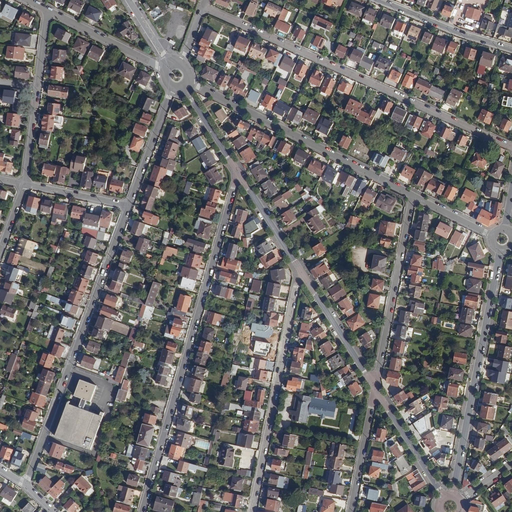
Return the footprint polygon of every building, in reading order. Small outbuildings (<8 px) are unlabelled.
[(84,4),(76,0),(72,0),(69,7),(80,13),(84,4)] [(117,5),(113,0),(102,0),(109,10),(117,5)] [(251,0),(249,6),(246,14),(252,17),(252,16),(254,17),(255,15),(253,15),(257,6),(254,4),(255,0),(251,0)] [(427,0),(425,5),(428,6),(427,7),(435,10),(438,0),(427,0)] [(267,6),(264,12),(270,14),(271,16),(276,15),(280,7),(269,2),(267,6)] [(361,16),(364,8),(352,3),(349,11),(361,16)] [(12,23),(18,11),(6,5),(0,17),(12,23)] [(451,17),(454,9),(446,6),(442,14),(451,17)] [(101,13),(90,7),(86,16),(97,22),(101,13)] [(481,11),(469,7),(466,16),(478,21),(481,11)] [(172,20),(164,8),(155,13),(163,26),(172,20)] [(377,12),(367,8),(362,21),(368,23),(370,21),(373,22),(377,12)] [(280,17),(275,27),(288,33),(291,27),(286,24),(291,13),(283,9),(280,17)] [(189,18),(189,17),(189,16),(188,15),(187,14),(186,13),(184,12),(182,13),(180,14),(180,15),(179,16),(179,17),(180,19),(180,20),(181,21),(183,21),(184,22),(186,21),(187,20),(188,19),(189,18)] [(30,27),(34,18),(24,13),(19,22),(30,27)] [(384,15),(381,14),(378,23),(391,29),(395,19),(384,14),(384,15)] [(409,19),(406,18),(406,17),(401,15),(398,22),(407,25),(409,19)] [(492,17),(485,15),(481,28),(489,30),(489,29),(492,30),(494,23),(491,22),(492,17)] [(316,16),(313,22),(330,30),(333,23),(316,16)] [(137,37),(128,22),(122,25),(123,27),(119,29),(124,36),(128,34),(132,40),(137,37)] [(403,33),(407,25),(398,22),(395,30),(394,33),(401,36),(403,33)] [(503,26),(498,24),(495,32),(503,35),(502,36),(505,37),(505,35),(511,37),(511,28),(507,27),(506,30),(503,28),(503,26)] [(416,40),(420,29),(412,26),(408,37),(416,40)] [(67,43),(71,35),(59,29),(55,37),(67,43)] [(203,39),(211,43),(217,46),(219,41),(216,39),(218,35),(208,29),(206,33),(204,32),(203,34),(205,35),(203,39)] [(302,39),(305,32),(298,29),(295,36),(302,39)] [(30,47),(31,36),(16,33),(15,45),(30,47)] [(429,43),(432,36),(426,33),(423,41),(429,43)] [(229,52),(232,53),(236,45),(239,38),(239,36),(234,34),(229,45),(228,44),(225,50),(229,52)] [(322,48),(325,40),(317,36),(313,45),(322,48)] [(239,38),(236,45),(247,49),(250,43),(239,38)] [(448,42),(437,38),(432,49),(443,53),(448,42)] [(84,54),(89,44),(79,39),(74,48),(84,54)] [(203,46),(208,48),(211,43),(203,39),(201,45),(203,45),(203,46)] [(451,42),(447,51),(454,54),(458,45),(453,43),(451,42)] [(263,60),(268,50),(262,48),(262,47),(254,43),(250,52),(258,56),(258,57),(263,60)] [(343,58),(347,49),(339,45),(336,54),(343,58)] [(25,48),(8,46),(7,57),(24,60),(25,48)] [(93,46),(88,56),(99,62),(104,51),(93,46)] [(206,59),(210,60),(214,51),(208,48),(203,46),(202,47),(201,49),(198,55),(206,59)] [(473,60),(476,51),(467,48),(464,57),(473,60)] [(66,51),(55,50),(53,62),(65,63),(66,51)] [(277,67),(282,56),(271,50),(267,59),(276,63),(274,65),(277,67)] [(350,58),(360,63),(363,55),(364,54),(354,50),(350,58)] [(491,67),(495,56),(484,52),(477,73),(483,75),(486,66),(491,67)] [(198,55),(196,59),(204,63),(206,59),(198,55)] [(360,63),(359,65),(370,70),(375,60),(363,55),(360,63)] [(292,71),(296,62),(285,57),(281,66),(292,71)] [(381,68),(389,72),(393,63),(379,57),(377,62),(375,67),(381,70),(381,68)] [(511,72),(511,61),(503,58),(500,68),(511,72)] [(132,69),(133,67),(124,63),(118,73),(131,80),(135,71),(132,69)] [(304,77),(308,67),(299,63),(295,73),(304,77)] [(74,74),(81,75),(83,67),(76,65),(74,74)] [(455,76),(458,67),(454,66),(451,73),(447,71),(446,72),(455,76)] [(28,72),(29,69),(17,67),(16,77),(29,79),(30,73),(28,72)] [(214,81),(218,72),(208,67),(203,76),(214,81)] [(62,81),(63,71),(52,70),(51,79),(62,81)] [(398,82),(402,74),(392,70),(389,79),(398,82)] [(320,87),(324,77),(319,74),(320,72),(315,71),(314,72),(309,82),(320,87)] [(146,86),(151,76),(142,72),(137,82),(146,86)] [(412,88),(418,73),(415,72),(414,74),(408,72),(402,85),(410,88),(410,87),(412,88)] [(226,88),(228,84),(228,83),(230,84),(231,81),(230,80),(231,78),(225,75),(224,77),(222,76),(218,84),(226,88)] [(243,95),(245,89),(247,86),(239,81),(239,80),(235,78),(230,88),(234,90),(234,91),(238,94),(239,93),(243,95)] [(331,90),(335,82),(328,78),(324,87),(323,87),(321,91),(330,95),(332,90),(331,90)] [(419,79),(415,88),(421,90),(424,92),(424,93),(428,95),(428,94),(432,86),(432,85),(419,79)] [(485,87),(484,88),(487,90),(489,86),(489,84),(480,80),(478,84),(485,87)] [(349,94),(352,86),(343,82),(341,86),(340,85),(338,89),(349,94)] [(67,98),(68,88),(50,86),(49,95),(67,98)] [(444,92),(432,86),(428,94),(441,100),(444,92)] [(296,101),(299,93),(285,87),(281,96),(286,98),(287,97),(296,101)] [(453,89),(447,103),(454,107),(457,102),(458,103),(462,94),(453,89)] [(14,105),(16,92),(5,90),(3,103),(14,105)] [(256,102),(260,95),(251,90),(249,94),(250,94),(248,98),(256,102)] [(271,109),(273,110),(278,101),(267,95),(262,105),(270,109),(271,109)] [(144,96),(139,108),(148,111),(151,105),(154,105),(156,101),(144,96)] [(511,107),(511,98),(504,97),(502,105),(511,107)] [(361,111),(363,105),(351,100),(346,111),(358,116),(361,111)] [(384,103),(382,102),(377,112),(375,116),(378,118),(382,110),(389,113),(393,104),(385,100),(384,103)] [(292,108),(278,101),(273,110),(273,113),(284,117),(285,113),(288,115),(292,108)] [(49,103),(48,115),(59,116),(61,105),(49,103)] [(406,112),(396,107),(391,118),(401,123),(406,112)] [(185,111),(183,108),(176,112),(180,120),(189,115),(186,111),(185,111)] [(221,121),(228,117),(228,116),(224,108),(221,110),(216,113),(221,121)] [(285,121),(285,122),(286,122),(288,119),(298,124),(302,116),(300,116),(301,112),(292,108),(288,115),(285,121)] [(307,108),(303,118),(315,124),(320,115),(307,108)] [(489,124),(494,114),(483,109),(478,119),(489,124)] [(357,119),(371,125),(375,116),(377,112),(373,110),(370,115),(361,111),(358,116),(357,119)] [(150,124),(153,116),(144,113),(141,121),(150,124)] [(7,126),(19,127),(20,115),(8,114),(7,126)] [(63,117),(44,115),(42,132),(54,133),(55,123),(62,124),(63,117)] [(418,128),(422,119),(413,116),(410,124),(418,128)] [(322,118),(316,130),(327,135),(333,123),(332,123),(334,120),(330,118),(329,121),(322,118)] [(239,131),(241,133),(243,134),(246,129),(248,130),(250,125),(238,119),(235,124),(241,127),(239,131)] [(509,129),(510,127),(511,122),(504,119),(500,129),(508,132),(509,129)] [(436,126),(424,121),(420,130),(422,131),(421,134),(431,138),(436,126)] [(144,137),(147,128),(137,124),(134,133),(144,137)] [(194,127),(187,132),(189,134),(191,138),(198,133),(194,127)] [(165,140),(169,141),(179,145),(184,147),(183,143),(183,142),(177,140),(178,139),(174,138),(175,136),(177,130),(170,128),(165,140)] [(254,137),(260,143),(265,134),(260,132),(258,135),(255,134),(257,130),(253,128),(247,138),(251,142),(254,137)] [(451,141),(453,137),(455,134),(451,132),(451,130),(445,128),(441,136),(451,141)] [(239,134),(235,129),(228,133),(231,137),(233,136),(234,137),(239,134)] [(11,145),(18,146),(20,131),(11,130),(10,133),(12,133),(11,145)] [(48,149),(50,136),(42,134),(40,147),(48,149)] [(234,142),(239,150),(247,144),(242,136),(234,142)] [(272,147),(276,138),(271,136),(267,144),(272,147)] [(451,148),(451,149),(454,150),(456,147),(466,151),(468,147),(465,145),(468,138),(462,136),(457,144),(454,143),(453,144),(451,148)] [(139,151),(144,140),(136,137),(132,148),(139,151)] [(347,148),(351,140),(344,137),(340,145),(347,148)] [(195,144),(192,141),(190,143),(192,146),(193,145),(198,153),(207,147),(202,139),(195,144)] [(163,156),(165,157),(173,160),(179,145),(169,141),(163,156)] [(287,154),(291,146),(282,142),(278,150),(287,154)] [(395,147),(390,156),(402,161),(406,153),(395,147)] [(256,157),(250,148),(241,154),(247,163),(256,157)] [(202,163),(206,170),(217,162),(209,150),(201,155),(205,162),(202,163)] [(304,164),(309,155),(299,150),(295,160),(304,164)] [(0,153),(0,170),(11,172),(13,164),(4,162),(5,154),(0,153)] [(486,162),(488,158),(477,153),(472,163),(483,168),(486,162)] [(381,165),(385,158),(377,154),(374,161),(381,165)] [(75,172),(84,174),(85,172),(87,159),(78,157),(75,172)] [(165,157),(161,167),(173,172),(177,161),(173,160),(165,157)] [(326,167),(313,160),(309,169),(322,176),(326,167)] [(249,166),(252,170),(260,165),(258,161),(249,166)] [(505,165),(497,161),(491,174),(499,178),(505,165)] [(44,168),(42,174),(48,175),(50,176),(50,177),(55,178),(56,171),(57,167),(44,165),(44,168)] [(260,165),(252,170),(259,182),(268,176),(260,165)] [(411,179),(415,170),(406,166),(402,175),(411,179)] [(222,179),(216,168),(206,174),(212,185),(222,179)] [(332,184),(337,172),(329,168),(323,179),(332,184)] [(429,183),(431,180),(433,175),(419,169),(416,174),(418,175),(416,179),(418,180),(416,183),(420,185),(421,183),(422,182),(425,183),(426,181),(429,183)] [(97,170),(94,185),(100,187),(99,188),(105,189),(109,172),(97,170)] [(161,172),(154,170),(151,180),(157,182),(161,172)] [(91,189),(94,173),(85,172),(84,174),(82,187),(91,189)] [(355,178),(342,172),(337,180),(348,185),(345,192),(348,193),(351,188),(355,178)] [(58,182),(60,182),(64,183),(66,175),(56,173),(54,181),(58,182)] [(365,187),(367,184),(355,178),(351,188),(362,194),(365,187)] [(112,180),(110,190),(122,192),(124,182),(112,180)] [(269,180),(262,185),(265,189),(264,190),(266,193),(268,193),(270,197),(277,193),(274,189),(275,188),(269,180)] [(444,186),(445,184),(439,181),(438,183),(431,180),(429,183),(427,187),(441,194),(445,186),(444,186)] [(497,197),(500,185),(489,182),(486,195),(497,197)] [(145,195),(146,195),(155,198),(157,199),(159,193),(160,189),(149,185),(148,189),(147,189),(146,191),(147,191),(145,195)] [(452,200),(457,190),(450,186),(445,196),(452,200)] [(220,191),(207,187),(206,188),(211,190),(208,201),(217,203),(220,191)] [(371,190),(368,189),(363,197),(373,202),(378,194),(374,192),(371,190)] [(468,203),(470,199),(472,196),(476,198),(477,194),(466,189),(461,199),(468,203)] [(290,190),(282,195),(274,200),(277,205),(278,204),(282,210),(288,206),(284,200),(293,194),(290,190)] [(143,204),(141,207),(151,211),(155,198),(146,195),(144,200),(143,200),(142,204),(143,204)] [(395,201),(385,196),(382,195),(377,206),(390,212),(395,201)] [(38,208),(40,199),(30,197),(28,206),(38,208)] [(50,213),(53,202),(44,200),(42,211),(50,213)] [(476,210),(473,217),(490,226),(499,221),(502,203),(496,202),(495,209),(493,208),(490,208),(491,203),(486,202),(485,211),(482,210),(477,208),(476,210)] [(213,218),(217,205),(209,203),(207,210),(203,209),(201,215),(213,218)] [(66,206),(55,204),(52,221),(56,222),(58,215),(67,217),(69,205),(66,204),(66,206)] [(317,207),(320,213),(326,210),(321,205),(317,207)] [(317,207),(306,214),(310,220),(307,221),(315,234),(325,228),(318,215),(320,214),(320,213),(317,207)] [(85,214),(86,210),(74,208),(72,217),(84,220),(85,214)] [(282,215),(289,226),(297,220),(291,209),(282,215)] [(237,215),(235,222),(245,225),(253,220),(251,217),(246,220),(248,212),(239,210),(237,215)] [(112,214),(102,211),(101,217),(100,225),(109,227),(112,214)] [(150,224),(153,215),(145,213),(144,217),(146,218),(145,221),(150,224)] [(101,217),(85,214),(84,220),(81,233),(87,236),(97,239),(98,231),(100,225),(101,217)] [(419,225),(418,231),(425,232),(425,226),(427,227),(429,215),(420,214),(418,225),(419,225)] [(335,218),(345,227),(347,224),(337,215),(335,218)] [(212,221),(199,217),(198,221),(202,222),(200,230),(198,235),(208,238),(212,225),(212,224),(212,221)] [(351,217),(349,220),(349,224),(356,225),(356,223),(361,224),(362,219),(351,217)] [(253,220),(245,225),(247,240),(249,240),(248,234),(250,233),(251,234),(259,229),(253,220)] [(382,220),(379,234),(393,237),(396,223),(382,220)] [(131,233),(141,237),(146,224),(136,221),(131,233)] [(245,225),(235,222),(232,236),(239,237),(241,229),(244,230),(245,225)] [(452,228),(440,223),(436,232),(448,238),(452,228)] [(417,230),(415,240),(424,242),(425,232),(418,231),(417,230)] [(105,233),(98,231),(97,239),(104,240),(105,233)] [(452,236),(449,242),(453,245),(459,248),(465,236),(462,234),(456,231),(453,236),(452,236)] [(94,249),(98,240),(97,239),(87,236),(84,245),(94,249)] [(21,242),(20,246),(33,250),(36,242),(21,237),(19,242),(21,242)] [(141,237),(136,250),(145,253),(146,249),(152,251),(154,246),(148,244),(150,240),(141,237)] [(389,247),(390,240),(382,239),(381,244),(382,244),(382,246),(389,247)] [(208,249),(209,245),(196,241),(194,251),(200,253),(201,252),(204,253),(205,249),(208,249)] [(263,256),(273,250),(267,241),(257,247),(263,256)] [(424,250),(425,244),(415,242),(414,246),(418,247),(418,250),(428,252),(428,250),(424,250)] [(240,246),(231,243),(229,252),(230,252),(229,258),(236,260),(237,260),(238,254),(240,246)] [(318,245),(313,248),(319,256),(326,251),(321,243),(318,245)] [(485,256),(479,244),(469,248),(475,261),(485,256)] [(15,253),(20,255),(30,259),(33,250),(20,246),(19,249),(17,248),(15,253)] [(263,256),(260,258),(266,268),(278,260),(273,253),(275,252),(273,250),(263,256)] [(95,264),(98,254),(89,251),(85,260),(95,264)] [(130,263),(133,253),(128,251),(128,253),(124,251),(121,259),(130,263)] [(15,253),(12,252),(8,262),(14,264),(14,263),(17,264),(20,255),(15,253)] [(187,265),(199,269),(201,264),(199,264),(201,256),(190,253),(187,265)] [(445,255),(442,256),(447,266),(452,264),(453,263),(451,260),(448,262),(445,255)] [(385,267),(387,258),(375,256),(372,269),(385,271),(386,267),(385,267)] [(440,270),(440,271),(443,272),(446,273),(447,266),(443,265),(444,262),(442,259),(437,258),(437,261),(433,261),(432,268),(440,270)] [(236,260),(233,259),(233,261),(225,259),(223,267),(227,268),(227,266),(236,269),(238,260),(237,260),(236,260)] [(324,275),(327,273),(330,271),(324,263),(326,262),(324,259),(313,266),(315,269),(312,271),(317,278),(323,274),(324,275)] [(483,273),(485,266),(469,263),(468,267),(474,268),(473,271),(483,273)] [(90,277),(94,267),(85,264),(82,274),(90,277)] [(8,274),(6,279),(8,280),(15,282),(20,269),(18,269),(11,266),(9,270),(8,270),(7,274),(8,274)] [(413,275),(412,282),(419,284),(421,276),(417,275),(418,272),(423,272),(424,269),(410,266),(409,275),(413,275)] [(182,276),(184,277),(194,280),(195,277),(197,277),(198,271),(184,267),(182,276)] [(274,283),(281,285),(280,280),(286,278),(284,269),(272,271),(274,283)] [(117,270),(114,280),(122,283),(126,273),(117,270)] [(487,279),(488,274),(483,273),(473,271),(473,273),(470,272),(470,275),(473,275),(472,277),(487,279)] [(238,276),(231,274),(222,272),(220,279),(236,283),(238,276)] [(322,281),(327,289),(335,284),(327,273),(324,275),(323,276),(325,279),(322,281)] [(89,280),(80,277),(75,289),(84,293),(89,280)] [(193,290),(196,280),(194,280),(184,277),(182,286),(193,290)] [(382,291),(384,281),(374,279),(372,289),(382,291)] [(479,292),(481,282),(470,279),(470,282),(466,281),(464,282),(464,285),(465,286),(469,287),(468,290),(479,292)] [(4,290),(15,294),(16,294),(19,284),(15,282),(8,280),(4,290)] [(122,283),(114,280),(111,289),(119,292),(122,283)] [(262,281),(259,281),(254,280),(252,291),(259,292),(262,281)] [(148,301),(147,306),(153,307),(161,284),(159,283),(154,282),(148,301)] [(411,288),(410,297),(419,299),(422,284),(419,284),(412,282),(411,282),(410,288),(411,288)] [(279,297),(281,285),(274,283),(269,283),(267,295),(279,297)] [(346,294),(340,284),(330,291),(336,301),(346,294)] [(228,288),(218,285),(216,295),(225,297),(228,288)] [(2,289),(0,295),(0,300),(11,305),(15,294),(4,290),(2,289)] [(79,306),(84,293),(75,289),(73,289),(68,302),(79,306)] [(122,293),(120,296),(138,303),(139,299),(122,293)] [(60,304),(62,300),(48,294),(46,299),(60,304)] [(368,294),(368,306),(379,307),(380,294),(368,294)] [(108,295),(105,303),(115,307),(118,298),(108,295)] [(178,309),(187,312),(191,297),(182,295),(178,309)] [(477,306),(478,299),(467,296),(465,304),(477,306)] [(266,297),(264,311),(271,312),(273,313),(276,299),(266,297)] [(503,303),(502,307),(510,309),(511,300),(511,298),(504,297),(503,300),(501,300),(501,302),(503,303)] [(346,298),(338,303),(341,308),(340,309),(343,313),(344,313),(345,314),(353,309),(346,298)] [(248,300),(246,307),(250,308),(259,310),(259,307),(253,306),(254,303),(255,303),(256,301),(248,300)] [(413,302),(411,313),(413,313),(418,314),(419,308),(424,309),(425,304),(421,304),(416,303),(413,302)] [(76,314),(79,307),(69,303),(66,310),(76,314)] [(36,304),(31,317),(36,319),(37,320),(39,313),(36,312),(39,306),(36,304)] [(40,306),(61,314),(61,312),(41,304),(40,306)] [(14,318),(16,310),(3,306),(1,313),(14,318)] [(104,306),(101,314),(110,317),(113,310),(104,306)] [(147,306),(144,314),(143,317),(149,319),(150,319),(153,307),(147,306)] [(309,312),(310,308),(304,307),(302,319),(307,320),(308,317),(312,318),(313,313),(309,312)] [(186,317),(187,312),(178,309),(172,308),(171,312),(186,317)] [(474,310),(463,308),(461,322),(471,324),(474,310)] [(402,311),(399,325),(407,327),(410,312),(402,311)] [(511,312),(504,311),(501,326),(511,329),(511,327),(511,312)] [(171,312),(168,312),(167,316),(173,318),(173,316),(188,321),(189,318),(186,317),(171,312)] [(222,315),(210,312),(209,316),(209,318),(208,322),(217,325),(218,321),(220,322),(222,315)] [(271,312),(269,323),(272,324),(272,325),(274,325),(278,326),(280,316),(276,315),(277,313),(273,313),(271,312)] [(72,328),(73,325),(75,319),(66,315),(63,324),(72,328)] [(100,315),(96,327),(108,331),(112,319),(100,315)] [(365,324),(359,315),(348,321),(354,331),(365,324)] [(31,317),(28,327),(27,330),(31,332),(33,326),(36,319),(31,317)] [(182,323),(182,321),(176,319),(175,325),(182,327),(183,323),(182,323)] [(309,324),(302,322),(299,337),(299,338),(308,340),(309,334),(311,334),(310,331),(309,324)] [(52,325),(47,338),(61,343),(65,330),(52,325)] [(399,325),(398,331),(397,335),(405,337),(407,327),(399,325)] [(471,337),(473,327),(461,325),(460,334),(471,337)] [(108,331),(96,327),(93,336),(102,339),(105,340),(108,332),(108,331)] [(128,339),(133,341),(135,341),(139,329),(133,327),(128,339)] [(180,334),(182,329),(173,327),(172,334),(179,336),(180,333),(180,334)] [(311,334),(311,336),(313,335),(315,337),(320,335),(322,338),(327,335),(324,330),(322,328),(322,327),(318,329),(318,328),(315,330),(314,329),(313,330),(310,331),(311,334)] [(206,328),(203,338),(212,340),(215,330),(206,328)] [(236,351),(235,355),(252,358),(254,346),(256,333),(241,330),(240,334),(237,347),(237,348),(236,351)] [(372,340),(367,331),(359,337),(366,348),(371,345),(369,341),(372,340)] [(505,343),(507,333),(497,331),(496,336),(498,336),(497,341),(505,343)] [(240,334),(234,333),(232,346),(237,347),(240,334)] [(404,354),(406,342),(394,340),(393,352),(404,354)] [(97,353),(100,345),(91,341),(88,350),(97,353)] [(199,352),(209,354),(212,343),(203,341),(199,352)] [(325,353),(328,357),(336,352),(334,348),(333,349),(329,344),(330,343),(329,341),(321,346),(322,348),(325,353)] [(167,350),(175,352),(177,344),(169,342),(167,350)] [(61,357),(62,353),(64,348),(55,344),(52,353),(61,357)] [(511,347),(501,345),(499,357),(509,359),(511,347)] [(296,347),(293,360),(302,361),(304,349),(296,347)] [(167,350),(164,349),(160,361),(172,365),(175,352),(167,350)] [(45,351),(40,365),(50,368),(55,355),(45,351)] [(126,351),(121,367),(122,367),(126,369),(127,365),(129,360),(131,353),(129,352),(126,351)] [(199,351),(197,358),(196,362),(206,365),(209,354),(199,352),(199,351)] [(467,354),(456,352),(454,362),(466,364),(467,354)] [(13,353),(6,371),(11,372),(12,369),(17,356),(18,355),(13,353)] [(334,370),(344,364),(340,358),(341,358),(339,354),(328,360),(334,370)] [(17,356),(12,369),(16,370),(21,358),(17,356)] [(93,369),(96,360),(85,356),(82,365),(86,367),(85,369),(91,371),(92,369),(93,369)] [(256,359),(254,369),(256,369),(264,371),(266,361),(256,359)] [(392,359),(390,369),(394,370),(400,371),(402,360),(392,359)] [(302,361),(293,360),(291,372),(295,373),(295,374),(299,375),(302,361)] [(159,374),(168,377),(169,374),(170,368),(161,365),(159,374)] [(193,371),(192,378),(200,380),(201,377),(203,377),(206,368),(195,365),(194,368),(193,371)] [(502,371),(503,368),(491,366),(489,378),(501,380),(501,378),(504,378),(505,372),(502,371)] [(122,367),(117,382),(122,383),(123,380),(124,377),(124,376),(126,370),(126,369),(122,367)] [(339,380),(340,380),(351,373),(347,367),(339,372),(338,371),(334,373),(339,380)] [(12,369),(11,372),(10,375),(9,379),(8,382),(10,383),(11,380),(13,380),(15,375),(15,374),(16,370),(12,369)] [(44,369),(41,379),(41,380),(51,383),(55,372),(44,369)] [(256,369),(254,379),(266,381),(268,371),(264,371),(256,369)] [(462,381),(464,371),(451,369),(449,378),(462,381)] [(400,373),(394,372),(390,371),(388,383),(392,383),(392,385),(398,386),(400,373)] [(340,380),(344,386),(347,384),(353,381),(355,379),(351,373),(340,380)] [(166,382),(168,377),(159,374),(158,374),(156,383),(168,386),(169,382),(166,382)] [(239,376),(237,389),(246,391),(249,379),(239,376)] [(192,378),(188,391),(193,393),(199,394),(202,381),(200,380),(192,378)] [(82,398),(87,400),(91,401),(97,386),(80,379),(75,395),(82,398)] [(46,396),(51,383),(41,380),(37,393),(46,396)] [(122,383),(121,386),(120,389),(127,391),(128,389),(127,388),(129,381),(123,380),(122,383)] [(296,391),(297,383),(289,381),(288,389),(296,391)] [(353,381),(347,384),(355,395),(362,390),(360,388),(359,386),(357,382),(355,383),(353,381)] [(448,396),(457,398),(460,385),(451,383),(448,396)] [(263,403),(265,388),(259,387),(257,401),(261,402),(263,402),(263,403)] [(127,391),(120,389),(116,401),(121,402),(122,399),(124,400),(127,391)] [(403,391),(395,396),(399,402),(404,399),(406,401),(414,396),(411,392),(406,395),(403,391)] [(45,401),(46,396),(37,393),(34,392),(31,402),(45,407),(46,402),(45,401)] [(485,392),(483,403),(496,405),(498,394),(485,392)] [(199,394),(193,393),(191,400),(200,403),(202,395),(199,394)] [(323,399),(296,394),(293,411),(292,415),(291,420),(307,423),(309,415),(311,415),(312,412),(333,416),(336,402),(323,399)] [(446,408),(448,399),(437,396),(435,405),(446,408)] [(84,409),(87,400),(82,398),(79,407),(84,409)] [(261,402),(257,401),(245,399),(244,405),(257,408),(260,408),(261,404),(261,402)] [(420,399),(411,405),(413,408),(410,410),(412,413),(415,411),(417,415),(426,409),(420,399)] [(100,415),(84,409),(79,407),(68,403),(56,437),(91,449),(103,417),(103,416),(104,413),(101,412),(100,415)] [(194,407),(184,404),(181,414),(191,416),(194,407)] [(250,420),(255,421),(259,422),(261,412),(256,411),(257,408),(244,405),(243,405),(243,408),(250,410),(248,416),(251,417),(250,420)] [(493,419),(496,408),(483,406),(480,417),(493,419)] [(39,415),(41,409),(36,407),(35,410),(33,409),(29,419),(35,421),(38,414),(39,415)] [(144,422),(155,425),(157,417),(147,414),(144,422)] [(451,429),(453,418),(444,416),(442,427),(451,429)] [(34,430),(37,422),(35,421),(29,419),(27,418),(24,426),(34,430)] [(191,421),(182,418),(181,420),(180,420),(178,428),(188,431),(191,421)] [(250,420),(246,420),(244,429),(254,431),(255,421),(250,420)] [(490,430),(491,425),(479,423),(478,431),(487,433),(487,429),(490,430)] [(144,425),(141,434),(152,437),(154,428),(144,425)] [(509,433),(503,425),(501,429),(506,436),(509,433)] [(379,428),(376,441),(385,443),(392,438),(391,436),(388,437),(385,438),(386,430),(379,428)] [(175,445),(182,447),(186,448),(189,449),(192,436),(180,432),(178,441),(176,440),(175,445)] [(423,436),(429,449),(437,446),(432,432),(423,436)] [(251,449),(254,435),(243,433),(241,447),(251,449)] [(283,447),(293,449),(296,435),(286,433),(283,447)] [(152,437),(141,434),(139,443),(149,446),(152,437)] [(485,439),(477,437),(475,447),(483,449),(485,439)] [(385,443),(386,447),(394,442),(392,438),(385,443)] [(497,445),(503,454),(511,447),(511,446),(506,438),(500,442),(499,441),(495,443),(497,445)] [(333,442),(331,456),(343,458),(344,459),(346,445),(333,442)] [(65,447),(55,443),(51,455),(61,458),(65,447)] [(134,455),(133,458),(134,458),(140,460),(141,456),(145,458),(148,449),(130,444),(128,453),(134,455)] [(403,456),(396,444),(390,448),(398,459),(403,456)] [(173,445),(169,458),(179,460),(182,447),(175,445),(173,445)] [(283,447),(275,445),(274,448),(277,448),(276,454),(287,457),(288,450),(283,449),(283,447)] [(494,460),(503,454),(497,445),(488,452),(494,460)] [(9,459),(13,450),(4,447),(1,456),(9,459)] [(18,447),(12,463),(16,465),(16,466),(20,468),(24,456),(22,455),(23,449),(18,447)] [(220,464),(232,466),(233,461),(232,461),(235,449),(224,447),(220,464)] [(374,451),(372,462),(373,462),(389,465),(388,461),(383,460),(384,453),(374,451)] [(440,453),(435,457),(440,464),(441,465),(444,465),(444,463),(445,463),(446,455),(440,453)] [(331,456),(329,469),(340,472),(340,467),(341,465),(342,465),(343,458),(331,456)] [(398,459),(395,461),(401,471),(400,472),(402,475),(411,469),(403,456),(398,459)] [(140,460),(134,458),(133,461),(133,463),(134,464),(136,464),(135,468),(142,470),(145,461),(140,460)] [(479,471),(484,474),(488,471),(480,461),(472,459),(470,467),(479,472),(479,471)] [(280,471),(282,461),(274,460),(272,470),(280,471)] [(74,471),(75,467),(57,461),(55,466),(57,466),(57,468),(61,470),(61,468),(65,469),(65,470),(71,473),(74,471)] [(182,461),(181,461),(178,470),(187,472),(188,469),(196,471),(197,466),(182,461)] [(388,470),(389,466),(389,465),(373,462),(372,466),(370,476),(373,476),(377,477),(379,478),(381,468),(388,470)] [(418,469),(406,476),(415,490),(427,483),(418,469)] [(178,487),(180,487),(182,480),(177,479),(179,474),(165,470),(163,479),(176,483),(175,486),(178,487)] [(277,487),(287,488),(288,484),(284,483),(285,476),(271,473),(269,482),(278,483),(277,487)] [(137,486),(140,477),(131,474),(128,484),(137,486)] [(39,484),(48,492),(49,492),(55,485),(46,476),(43,479),(41,482),(39,484)] [(81,477),(74,483),(85,494),(92,487),(81,477)] [(241,490),(243,479),(234,477),(232,488),(241,490)] [(55,485),(49,492),(55,498),(63,490),(61,488),(65,484),(60,480),(55,485)] [(175,486),(168,484),(165,493),(176,496),(178,487),(175,486)] [(344,486),(333,484),(332,492),(343,494),(344,486)] [(131,504),(133,497),(131,497),(133,489),(122,486),(121,491),(123,491),(120,501),(131,504)] [(0,499),(2,501),(9,488),(6,487),(0,495),(0,499)] [(13,500),(17,493),(9,488),(2,501),(9,505),(11,504),(13,500)] [(274,497),(273,500),(281,501),(282,498),(278,497),(279,490),(270,488),(268,496),(274,497)] [(377,500),(379,491),(370,489),(370,488),(367,488),(366,492),(369,493),(368,498),(377,500)] [(506,500),(500,491),(496,494),(497,494),(490,499),(496,508),(506,500)] [(196,492),(193,504),(198,506),(199,506),(202,494),(197,492),(196,492)] [(242,505),(243,495),(242,495),(234,494),(233,499),(232,503),(234,504),(234,505),(237,506),(237,504),(242,505)] [(385,505),(388,505),(394,496),(393,495),(392,495),(385,505)] [(425,507),(427,497),(417,495),(415,505),(425,507)] [(164,511),(171,511),(174,502),(158,497),(155,509),(164,511)] [(72,499),(65,506),(69,510),(71,511),(72,511),(79,506),(72,499)] [(273,500),(268,499),(266,509),(272,510),(278,511),(279,511),(281,502),(281,501),(273,500)] [(322,511),(333,511),(335,502),(325,500),(322,511)] [(482,502),(474,500),(470,502),(472,506),(470,511),(484,511),(484,506),(482,505),(482,502)] [(130,511),(132,505),(131,504),(120,501),(118,501),(114,511),(130,511)] [(29,502),(22,510),(24,511),(33,511),(36,509),(29,502)] [(380,511),(382,511),(384,511),(388,505),(385,505),(373,503),(371,511),(375,511),(380,511)]
